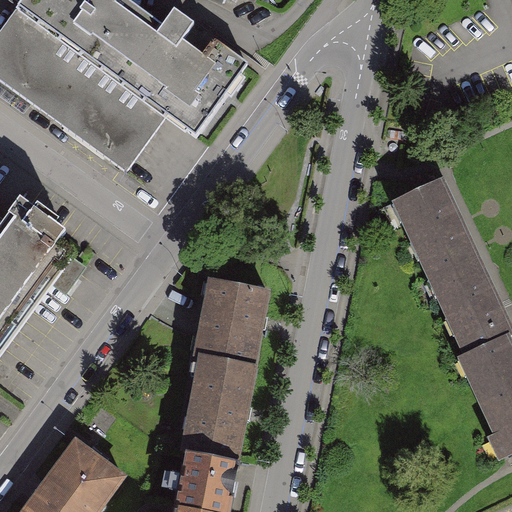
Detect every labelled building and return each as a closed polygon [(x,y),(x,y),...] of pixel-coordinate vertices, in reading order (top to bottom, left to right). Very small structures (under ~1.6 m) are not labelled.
[(0,33),(0,81),(126,174),(167,121),(192,138),(249,66),(215,41),(204,57),(184,43),(195,27),(176,12),(164,29),(125,0),(22,0),(17,9),(0,33)] [(201,0),(201,1),(251,22),(259,0),(201,0)] [(511,317),(446,175),(393,200),(464,353),(460,355),(496,434),(490,436),(501,459),(511,454),(511,317)] [(58,249),(69,233),(20,197),(4,220),(0,217),(0,350),(53,280),(70,292),(87,268),(58,249)] [(224,511),(267,283),(211,273),(182,434),(187,435),(172,511),(224,511)] [(106,511),(131,479),(78,439),(24,511),(106,511)]
